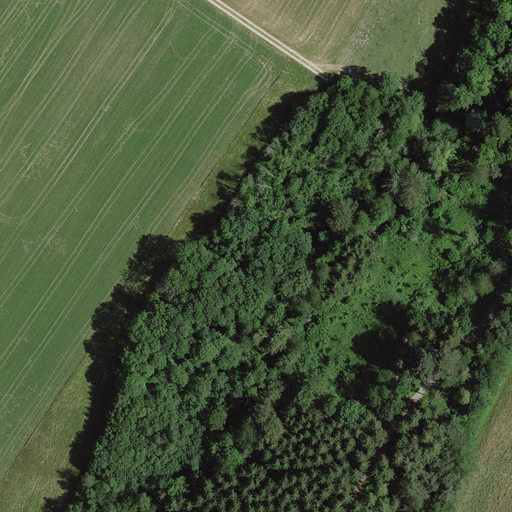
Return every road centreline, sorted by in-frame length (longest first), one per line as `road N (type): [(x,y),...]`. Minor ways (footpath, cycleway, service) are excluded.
road 1 (track): [(511,277),(415,396),(344,511)]
road 2 (track): [(330,79),(213,0)]
